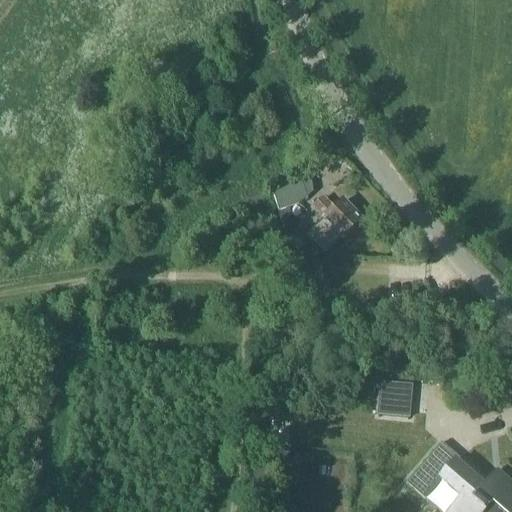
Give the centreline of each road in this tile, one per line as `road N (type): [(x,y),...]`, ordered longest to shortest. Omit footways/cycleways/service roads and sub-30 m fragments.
road 1 (track): [(0,295),(118,277),(468,272)]
road 2 (tertiary): [(511,310),(374,167),(312,74),(285,0)]
road 3 (track): [(234,511),(246,279)]
